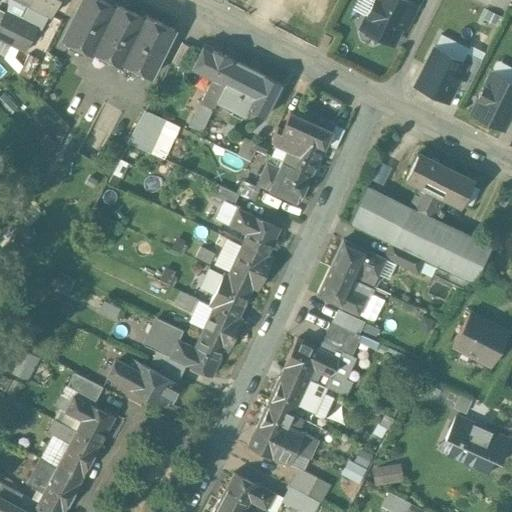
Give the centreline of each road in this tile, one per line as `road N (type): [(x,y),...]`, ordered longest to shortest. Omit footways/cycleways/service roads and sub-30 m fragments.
road 1 (residential): [(210,458),(377,96)]
road 2 (residential): [(377,96),(180,0)]
road 3 (residential): [(210,458),(141,423),(96,511)]
road 4 (residential): [(511,165),(387,100)]
